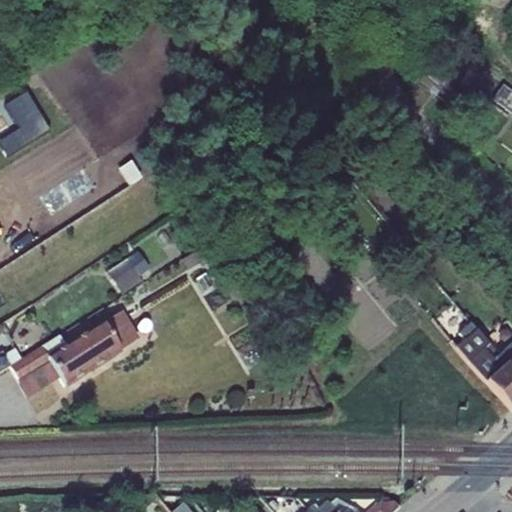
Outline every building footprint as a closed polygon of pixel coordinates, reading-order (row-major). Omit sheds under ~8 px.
[(511,91),(502,85),(492,100),(511,114),(511,113),(511,91)] [(3,107),(18,130),(0,141),(0,149),(6,158),(49,131),(24,93),(3,107)] [(308,134),(294,145),(307,162),(322,151),(308,134)] [(130,162),(117,170),(128,188),(141,179),(130,162)] [(125,259),(105,273),(120,295),(141,281),(139,278),(149,271),(137,253),(126,260),(125,259)] [(21,360),(8,368),(17,383),(16,383),(26,399),(57,380),(64,390),(121,354),(119,351),(138,339),(122,313),(65,346),(58,335),(21,360)] [(469,324),(457,334),(464,342),(457,347),(486,381),(510,410),(511,408),(511,374),(497,357),(469,324)] [(511,342),(497,357),(511,374),(511,342)] [(0,372),(8,368),(21,360),(14,349),(3,356),(1,352),(0,352),(0,372)] [(311,506),(306,510),(307,511),(394,511),(398,508),(392,502),(392,503),(387,498),(372,511),(356,511),(354,509),(335,498),(328,505),(326,502),(316,511),(311,506)]
